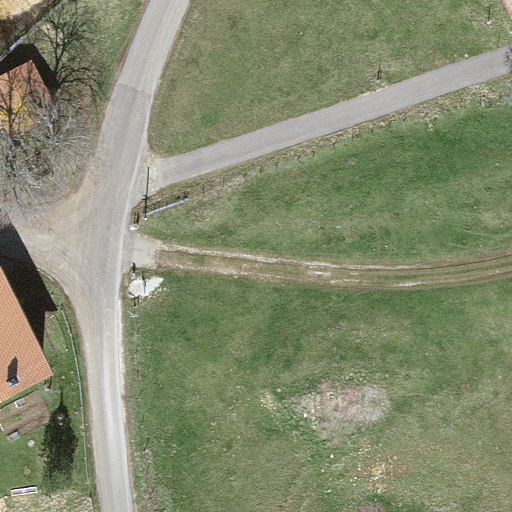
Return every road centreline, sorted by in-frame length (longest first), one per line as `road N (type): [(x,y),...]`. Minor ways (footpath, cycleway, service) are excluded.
road 1 (unclassified): [(116,511),(101,352),(106,182),(168,0)]
road 2 (track): [(511,261),(406,277),(310,273),(0,229)]
